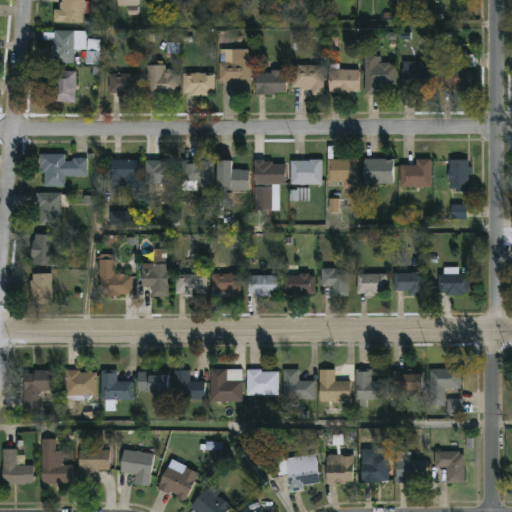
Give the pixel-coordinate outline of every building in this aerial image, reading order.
[(61,11),(61,0),(84,0),(84,24),(54,24),(54,11),(61,11)] [(138,15),(138,0),(118,0),(118,6),(129,6),(129,15),(138,15)] [(73,64),(52,64),(52,32),(84,32),(84,50),(73,50),(73,64)] [(85,64),(97,65),(101,41),(88,39),(85,64)] [(250,50),(250,96),(234,96),(234,82),(218,82),(218,61),(221,61),(221,50),(250,50)] [(475,55),(461,55),(461,68),(475,68),(475,55)] [(364,59),(395,59),(395,86),(380,86),(380,95),(364,95),(364,59)] [(402,96),(402,64),(432,64),(432,96),(402,96)] [(146,96),(146,67),(165,67),(165,71),(177,71),(177,96),(146,96)] [(322,67),(322,96),(309,96),(309,89),(292,89),(292,67),(322,67)] [(473,70),(473,91),(441,91),(441,70),(473,70)] [(254,95),(254,71),(286,71),(286,95),(254,95)] [(358,94),(328,94),(328,71),(358,71),(358,94)] [(75,72),(75,103),(48,103),(48,72),(75,72)] [(141,75),(141,96),(109,96),(109,75),(141,75)] [(182,75),(213,75),(213,96),(182,96),(182,75)] [(86,177),(64,177),(64,188),(41,188),(41,155),(65,155),(65,159),(86,159),(86,177)] [(358,160),(358,189),(341,189),(341,185),(328,185),(328,160),(358,160)] [(393,160),(393,185),(364,185),(364,160),(393,160)] [(431,160),(431,189),(399,189),(399,166),(415,166),(415,160),(431,160)] [(449,193),(449,161),(470,161),(470,193),(449,193)] [(111,187),(111,162),(139,162),(139,187),(111,187)] [(146,185),(146,162),(174,162),(174,185),(146,185)] [(248,193),(217,193),(217,162),(231,162),(231,171),(248,171),(248,193)] [(254,187),(254,162),(284,162),(284,187),(254,187)] [(290,185),(290,162),(321,162),(321,185),(290,185)] [(183,191),(183,165),(209,165),(209,183),(196,183),(196,191),(183,191)] [(271,212),(254,212),(254,189),(271,189),(271,212)] [(290,189),(290,201),(310,202),(310,189),(290,189)] [(37,194),(61,194),(61,227),(38,227),(37,194)] [(340,199),(330,199),(330,213),(340,213),(340,199)] [(468,205),(452,205),(451,219),(467,219),(468,205)] [(110,212),(111,226),(130,225),(129,211),(110,212)] [(32,268),(32,237),(63,237),(63,268),(32,268)] [(131,277),(131,297),(100,298),(99,257),(115,257),(115,277),(131,277)] [(168,266),(168,298),(151,298),(151,288),(142,288),(142,266),(168,266)] [(348,298),(331,298),(331,288),(322,288),(322,271),(348,271),(348,298)] [(394,295),(394,274),(423,274),(423,295),(394,295)] [(52,305),(31,305),(31,276),(52,276),(52,305)] [(206,276),(206,297),(175,297),(175,276),(206,276)] [(240,276),(240,297),(212,297),(212,276),(240,276)] [(284,276),(314,276),(314,297),(284,297),(284,276)] [(357,296),(357,276),(386,276),(386,296),(357,296)] [(437,295),(437,276),(469,276),(469,295),(437,295)] [(277,277),(277,297),(248,297),(248,277),(277,277)] [(242,368),(242,401),(211,401),(211,368),(242,368)] [(315,380),(315,399),(284,399),(284,368),(299,368),(299,380),(315,380)] [(461,368),(461,388),(431,388),(431,368),(461,368)] [(41,407),(24,407),(25,369),(56,369),(56,389),(41,389),(41,407)] [(190,369),(190,380),(205,380),(205,399),(174,399),(174,369),(190,369)] [(335,369),(335,380),(350,380),(350,401),(320,401),(320,369),(335,369)] [(96,394),(66,394),(66,370),(96,370),(96,394)] [(117,380),(132,380),(132,399),(102,399),(102,370),(117,370),(117,380)] [(278,370),(278,394),(247,394),(247,370),(278,370)] [(389,399),(357,399),(357,370),(372,370),(372,381),(389,381),(389,399)] [(393,390),(393,371),(423,371),(423,390),(393,390)] [(168,390),(138,390),(138,372),(168,372),(168,390)] [(448,413),(448,399),(462,399),(462,413),(448,413)] [(42,438),(56,438),(56,448),(63,448),(63,464),(72,464),(72,483),(42,483),(42,438)] [(33,465),(33,483),(3,483),(3,448),(17,448),(17,465),(33,465)] [(79,448),(110,448),(110,469),(94,469),(94,477),(79,477),(79,448)] [(137,473),(120,471),(123,449),(154,453),(150,485),(136,483),(137,473)] [(389,482),(362,482),(362,449),(389,449),(389,482)] [(465,482),(447,482),(447,467),(436,467),(436,450),(465,450),(465,482)] [(396,482),(396,451),(412,451),(412,459),(427,459),(427,482),(396,482)] [(286,456),(316,454),(319,484),(304,485),(304,489),(289,491),(286,456)] [(327,482),(327,454),(354,454),(354,482),(327,482)] [(199,473),(186,501),(157,488),(168,465),(183,472),(185,467),(199,473)] [(225,511),(199,511),(192,506),(210,483),(234,502),(225,511)]
